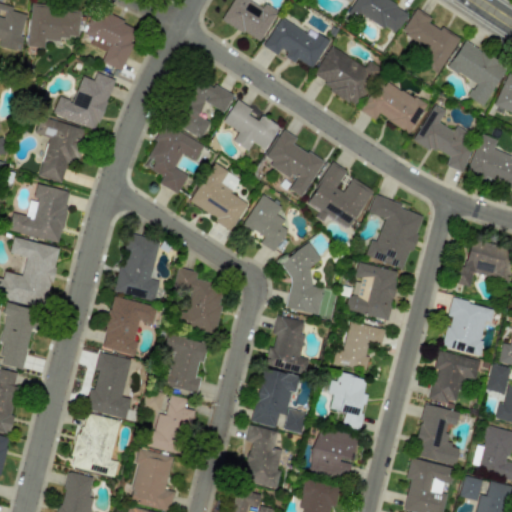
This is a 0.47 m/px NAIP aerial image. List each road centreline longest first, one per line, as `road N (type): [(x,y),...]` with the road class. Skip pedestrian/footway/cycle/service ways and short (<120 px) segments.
road 1 (residential): [(23,511),(121,151),(194,0)]
road 2 (residential): [(135,0),(414,182),(511,224)]
road 3 (residential): [(110,185),(257,282),(197,511)]
road 4 (residential): [(370,511),(447,199)]
